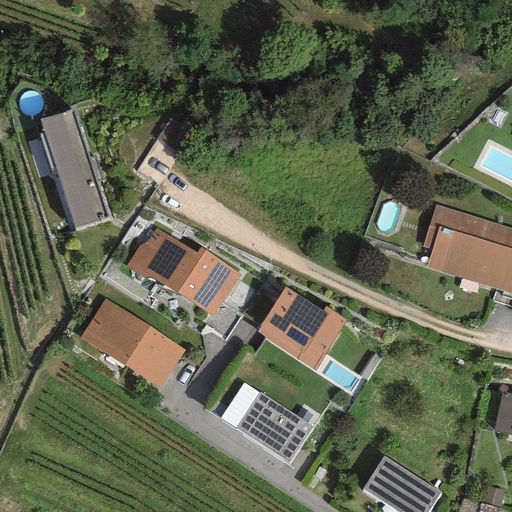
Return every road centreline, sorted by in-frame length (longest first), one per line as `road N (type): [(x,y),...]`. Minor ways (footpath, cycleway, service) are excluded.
road 1 (residential): [(323,511),(180,420),(213,363)]
road 2 (track): [(244,0),(398,50)]
